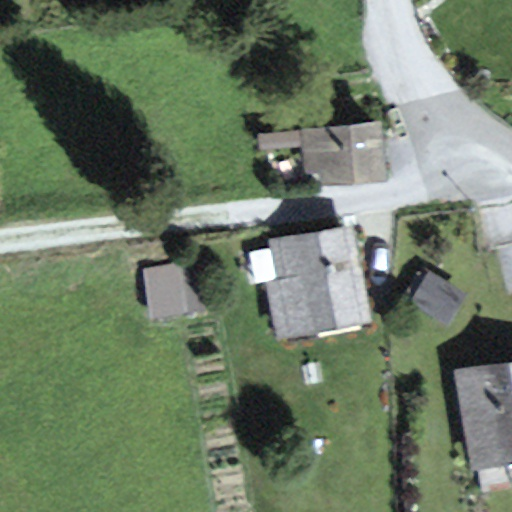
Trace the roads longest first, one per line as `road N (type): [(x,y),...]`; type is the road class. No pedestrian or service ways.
road 1 (track): [(511,174),(0,256)]
road 2 (residential): [(386,0),(433,98),(511,155)]
